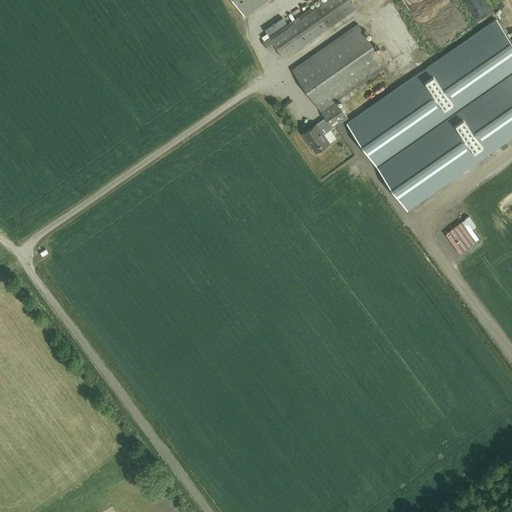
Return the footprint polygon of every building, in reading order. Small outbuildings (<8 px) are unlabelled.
[(233,0),(244,15),(266,0),(233,0)] [(276,46),(284,58),(355,8),(349,0),(321,0),(269,37),(263,41),(269,51),(276,46)] [(428,21),(433,18),(427,8),(422,11),(428,21)] [(511,137),(511,41),(496,19),(347,123),(363,147),(362,148),(366,153),(367,152),(407,210),(511,137)] [(428,28),(438,48),(448,43),(439,23),(428,28)] [(292,70),(321,111),(325,117),(302,134),(315,152),(330,142),(324,134),(348,118),(336,101),(387,65),(358,24),(292,70)]
